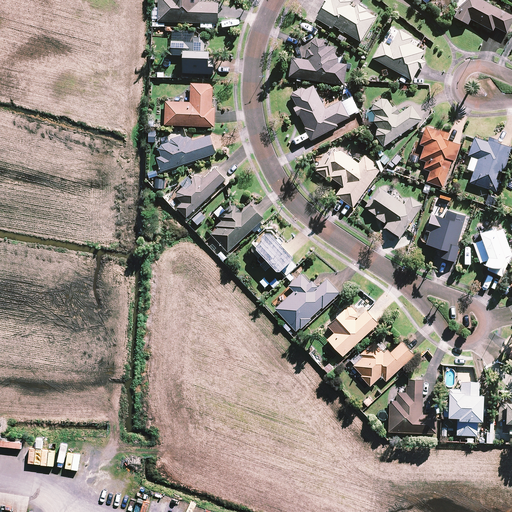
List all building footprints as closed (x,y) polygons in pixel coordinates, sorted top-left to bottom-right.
[(161,0),(161,23),(220,25),(221,4),(201,3),(201,0),(161,0)] [(346,33),(363,43),(377,18),(368,13),(369,11),(359,5),(357,9),(351,6),(353,3),(352,0),(333,0),(332,0),(327,0),(326,2),(328,3),(318,19),(335,29),(336,27),(341,30),(340,31),(345,34),(346,33)] [(509,34),(511,28),(511,15),(482,0),(470,0),(461,8),(456,18),(470,26),(473,20),(495,32),(497,28),(509,34)] [(384,43),(375,59),(414,81),(421,68),(424,70),(428,63),(423,60),(427,52),(421,49),(412,44),(415,38),(401,31),(392,47),(384,43)] [(185,74),(216,75),(216,58),(211,58),(211,52),(207,52),(207,38),(196,38),(196,43),(174,42),(174,56),(185,56),(185,74)] [(294,58),(291,78),(346,86),(349,65),(340,64),(340,59),(337,54),(337,48),(330,47),(330,45),(327,42),(326,41),(318,40),(313,43),(312,51),(309,50),(308,61),(294,58)] [(168,102),(167,126),(216,128),(217,109),(214,109),(215,89),(211,85),(193,84),(192,103),(168,102)] [(296,96),(293,97),(299,107),(296,109),(300,116),(301,116),(308,128),(306,129),(312,141),(340,127),(339,125),(352,118),(343,102),(328,110),(316,86),(307,91),(307,90),(305,91),(303,89),(295,93),(296,96)] [(378,136),(386,147),(424,121),(413,106),(402,114),(397,106),(394,108),(389,101),(383,99),(375,105),(374,111),(377,116),(376,123),(380,129),(379,130),(378,136)] [(428,183),(445,188),(454,161),(457,162),(462,146),(449,141),(451,134),(441,131),(441,132),(428,127),(422,145),(426,147),(421,160),(428,163),(425,170),(432,172),(428,183)] [(159,159),(163,172),(218,154),(212,136),(194,142),(194,140),(190,137),(186,138),(183,137),(173,140),(172,143),(163,146),(161,150),(164,157),(159,159)] [(472,183),(499,193),(503,182),(498,180),(501,171),(506,173),(511,154),(511,147),(499,143),(500,141),(491,138),(490,143),(476,138),(476,140),(470,157),(480,160),(472,183)] [(337,196),(355,209),(382,172),(376,167),(375,162),(366,156),(361,164),(344,152),(328,154),(318,168),(320,169),(318,172),(329,180),(331,177),(344,187),(337,196)] [(390,159),(384,154),(378,160),(385,166),(390,159)] [(217,190),(228,180),(217,169),(207,178),(206,178),(204,180),(202,177),(196,177),(179,193),(179,198),(184,203),(179,208),(189,218),(218,191),(217,190)] [(385,229),(401,240),(424,206),(412,198),(407,205),(380,187),(366,208),(370,210),(370,211),(378,216),(377,217),(386,223),(388,222),(390,223),(385,229)] [(213,235),(229,253),(266,220),(253,206),(244,214),(238,206),(236,208),(234,205),(220,217),(224,221),(218,227),(220,229),(213,235)] [(459,247),(467,217),(449,211),(446,220),(433,216),(428,231),(432,232),(429,244),(444,248),(441,257),(457,262),(462,247),(459,247)] [(482,263),(488,261),(487,264),(491,267),(490,270),(504,277),(505,275),(511,259),(511,249),(505,230),(498,233),(497,229),(482,234),(484,241),(475,244),(482,263)] [(259,249),(278,271),(282,271),(294,260),(294,257),(294,256),(283,244),(286,242),(281,238),(279,240),(273,234),(268,233),(264,237),(264,241),(259,245),(259,249)] [(312,318),(323,308),(325,309),(342,293),(329,279),(321,287),(315,281),(312,283),(304,274),(290,286),(296,292),(277,310),(298,332),(302,328),(303,329),(313,320),(312,318)] [(329,340),(345,357),(380,324),(368,311),(358,321),(357,320),(359,318),(359,314),(354,308),(349,308),(329,326),(336,334),(329,340)] [(416,355),(404,342),(393,353),(390,350),(386,354),(376,343),(362,355),(365,358),(355,367),(364,376),(363,377),(372,387),(383,376),(388,382),(416,355)] [(411,377),(419,370),(414,364),(406,372),(411,377)] [(424,415),(425,380),(411,380),(411,386),(409,386),(408,393),(399,393),(399,400),(392,400),(391,432),(439,434),(439,415),(424,415)] [(459,435),(479,436),(480,421),(484,421),(485,395),(481,395),(481,383),(463,382),(463,390),(451,389),(451,403),(446,403),(445,417),(459,417),(459,435)] [(511,402),(501,403),(500,422),(505,422),(504,434),(511,433),(511,402)] [(37,441),(35,441),(35,444),(36,444),(36,447),(43,448),(43,438),(37,437),(37,441)]
